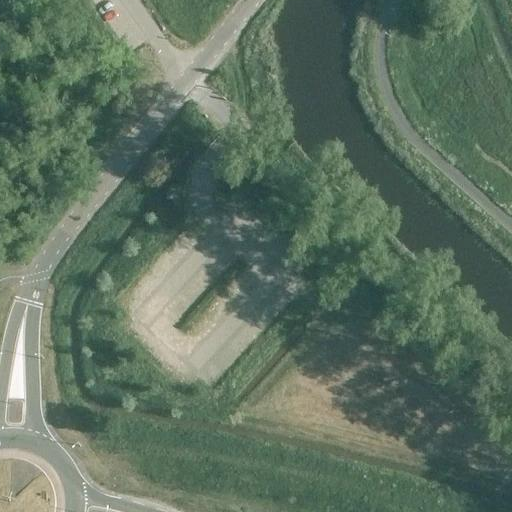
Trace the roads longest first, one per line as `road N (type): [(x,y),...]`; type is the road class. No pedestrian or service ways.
road 1 (unclassified): [(36,275),(250,0)]
road 2 (unclassified): [(511,225),(424,148),(388,101),(381,47),(395,0)]
road 3 (unclassified): [(36,442),(36,275)]
road 4 (unclassified): [(36,275),(21,301),(0,405)]
